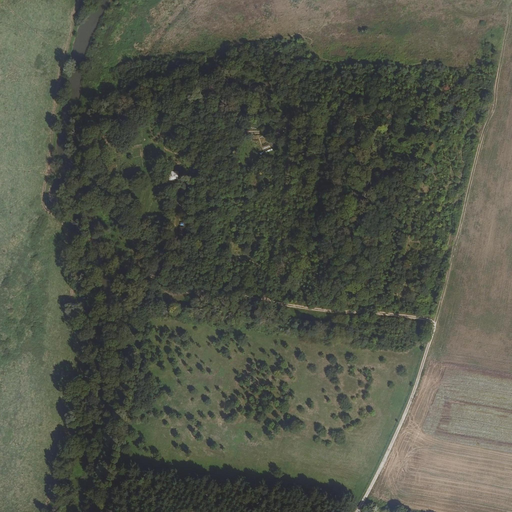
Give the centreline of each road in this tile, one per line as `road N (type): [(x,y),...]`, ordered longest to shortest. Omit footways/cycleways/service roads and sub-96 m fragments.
road 1 (track): [(361,503),(434,328),(507,38)]
road 2 (track): [(434,328),(431,319),(198,289),(187,294)]
road 3 (track): [(262,299),(265,271),(251,260),(201,253),(202,220),(215,201),(206,184),(218,161)]
